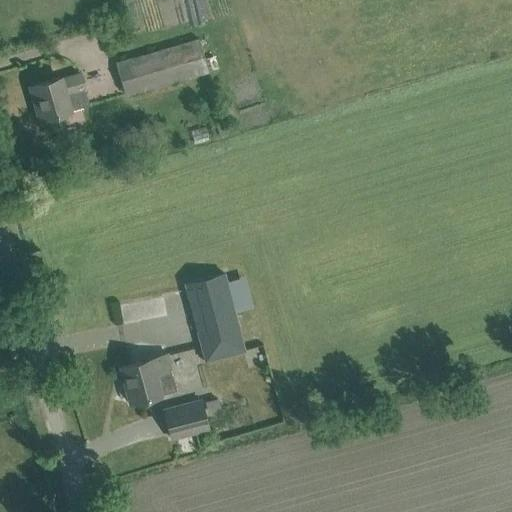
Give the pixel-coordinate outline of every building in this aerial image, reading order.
[(123,93),(207,70),(198,39),(115,62),(123,93)] [(84,88),(80,73),(61,78),(60,78),(34,85),(38,98),(34,98),(40,119),(70,111),(70,110),(89,105),(84,88)] [(245,350),(240,335),(224,273),(185,283),(202,345),(206,360),(245,350)] [(131,402),(161,394),(176,389),(171,369),(167,354),(123,365),(128,383),(125,383),(131,402)] [(201,400),(164,410),(171,438),(209,428),(205,412),(202,401),(201,400)]
